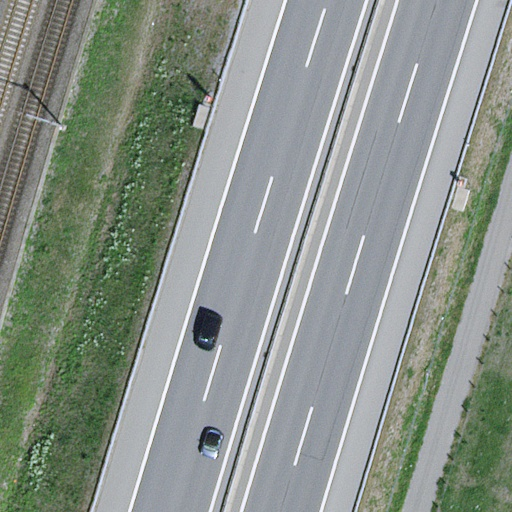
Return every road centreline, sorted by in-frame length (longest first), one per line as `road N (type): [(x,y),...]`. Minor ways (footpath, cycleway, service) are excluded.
road 1 (motorway): [(282,511),(438,0)]
road 2 (motorway): [(328,0),(173,511)]
road 3 (track): [(511,196),(416,511)]
